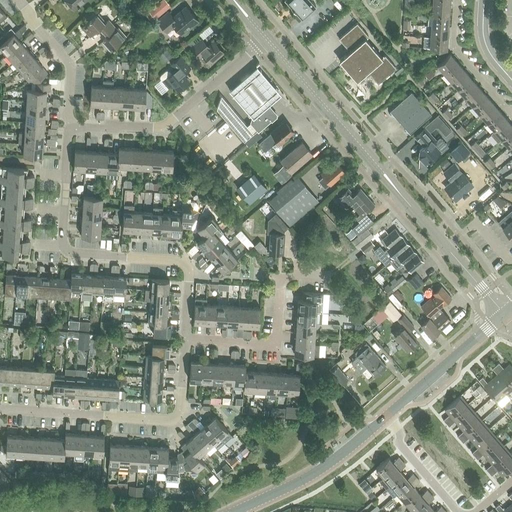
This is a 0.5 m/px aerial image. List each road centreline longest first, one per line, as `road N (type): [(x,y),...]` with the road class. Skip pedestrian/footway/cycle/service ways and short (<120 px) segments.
road 1 (residential): [(185,342),(188,275),(180,261),(59,252),(65,124)]
road 2 (tertiary): [(446,245),(265,39)]
road 3 (residential): [(0,410),(172,420),(185,342)]
road 4 (residential): [(65,124),(163,130),(265,39)]
road 5 (residential): [(185,342),(277,348),(280,284),(313,276)]
road 6 (tertiary): [(236,511),(312,474),(385,418)]
road 7 (tertiary): [(385,418),(504,314)]
road 8 (residential): [(65,124),(66,64),(3,0)]
road 9 (residential): [(455,0),(452,45),(509,112)]
road 10 (residential): [(456,511),(385,418)]
